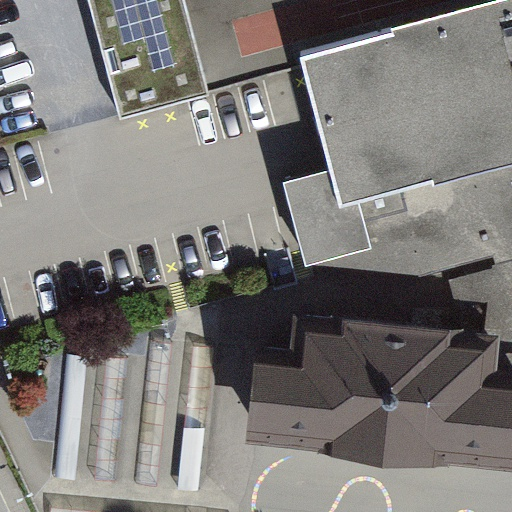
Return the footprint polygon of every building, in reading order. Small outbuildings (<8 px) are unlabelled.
[(89,0),(121,115),(207,89),(183,0),(89,0)] [(511,0),(468,0),(300,46),(372,293),(511,256),(511,0)] [(511,364),(494,363),(498,325),(291,302),(286,341),(255,337),(245,430),(511,458),(511,364)] [(173,341),(150,339),(136,483),(158,486),(173,341)] [(215,346),(192,343),(178,488),(200,490),(215,346)] [(90,355),(68,352),(55,476),(77,478),(90,355)] [(129,356),(108,354),(94,479),(117,482),(129,356)]
